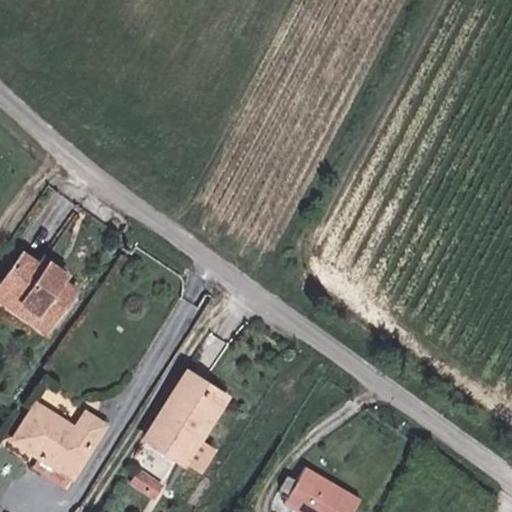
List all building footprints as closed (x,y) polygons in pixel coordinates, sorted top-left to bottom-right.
[(49,301),(72,271),(69,269),(73,262),(57,249),(51,256),(30,242),(9,271),(49,301)] [(0,285),(40,314),(49,301),(9,271),(0,282),(0,285)] [(81,279),(72,271),(49,301),(59,309),(81,279)] [(59,309),(49,301),(40,314),(50,321),(59,309)] [(143,440),(173,459),(186,439),(196,445),(227,397),(188,371),(143,440)] [(41,445),(77,467),(110,417),(90,404),(76,424),(38,398),(18,429),(41,445)] [(186,439),(173,459),(183,465),(196,445),(186,439)] [(70,479),(77,467),(41,445),(32,461),(47,471),(51,466),(70,479)] [(347,511),(357,496),(302,462),(281,497),(306,511),(347,511)] [(141,466),(132,480),(157,496),(166,482),(141,466)]
